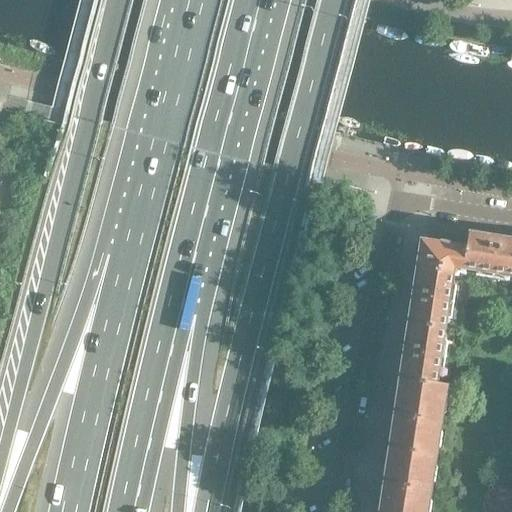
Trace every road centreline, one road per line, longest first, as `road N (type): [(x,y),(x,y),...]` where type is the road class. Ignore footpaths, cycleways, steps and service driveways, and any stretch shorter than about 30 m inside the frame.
road 1 (motorway): [(207,511),(225,411),(333,0)]
road 2 (motorway): [(117,0),(0,508)]
road 3 (residential): [(511,216),(411,200),(394,206),(330,511)]
road 4 (motorway): [(171,310),(252,0)]
road 5 (motorway): [(126,257),(53,387),(0,511)]
road 6 (motorway): [(196,0),(126,257)]
road 7 (motorway): [(126,257),(69,511)]
road 8 (motorway): [(126,511),(171,310)]
road 9 (motorway): [(176,511),(182,451),(171,310)]
